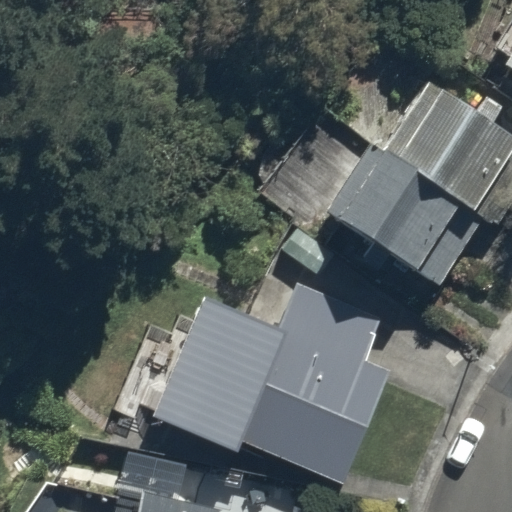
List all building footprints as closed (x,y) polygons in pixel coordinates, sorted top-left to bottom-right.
[(511,31),(494,60),(511,71),(511,31)] [(366,38),(317,106),(365,141),(415,73),(366,38)] [(385,158),(473,208),(511,138),(511,124),(430,79),(385,158)] [(324,182),(349,150),(306,117),(258,180),(290,204),(313,174),(324,182)] [(473,208),(385,158),(360,144),(319,217),(433,281),(473,208)] [(345,477),(403,316),(293,277),(277,321),(191,290),(145,419),(233,451),(237,439),(345,477)] [(316,511),(144,479),(137,511),(316,511)]
